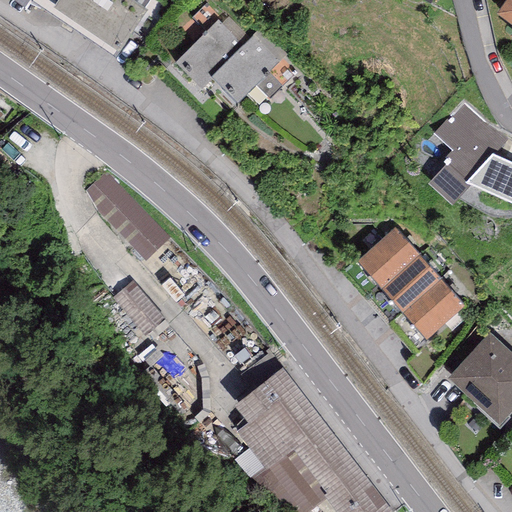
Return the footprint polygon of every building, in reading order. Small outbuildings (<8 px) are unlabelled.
[(9,0),(24,9),(29,0),(9,0)] [(128,0),(69,0),(63,11),(126,51),(150,13),(128,0)] [(511,3),(503,17),(511,22),(511,3)] [(210,76),(249,40),(228,18),(221,24),(218,21),(175,62),(201,90),(213,79),(210,76)] [(286,56),(259,29),(249,40),(210,76),(213,79),(238,104),(286,56)] [(509,141),(469,110),(438,140),(454,158),(435,179),(460,203),(476,186),(511,198),(511,157),(500,151),(509,141)] [(0,123),(8,116),(0,111),(0,123)] [(111,174),(88,196),(149,259),(172,237),(111,174)] [(356,266),(380,292),(418,258),(395,231),(356,266)] [(440,282),(418,258),(380,292),(402,317),(440,282)] [(440,282),(402,317),(426,344),(465,310),(440,282)] [(511,415),(511,351),(496,336),(455,376),(503,424),(511,415)] [(397,511),(287,371),(239,405),(251,424),(241,430),(271,471),(263,480),(299,511),(319,511),(333,502),(341,511),(397,511)]
